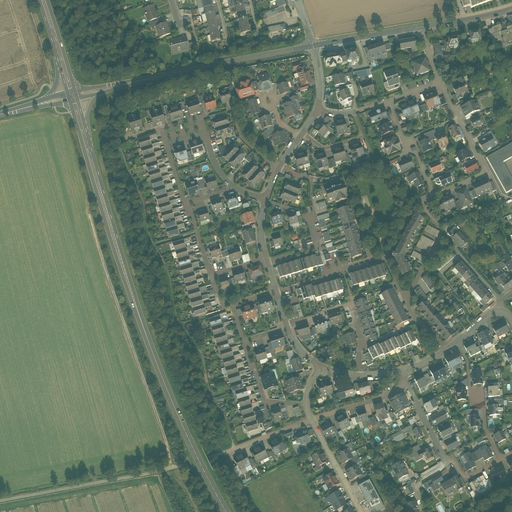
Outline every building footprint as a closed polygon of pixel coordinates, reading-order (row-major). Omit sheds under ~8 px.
[(202,2),(204,9),(212,7),(210,0),(208,0),(202,2)] [(230,8),(235,7),(233,0),(227,0),(230,8)] [(286,5),(283,0),(268,0),(270,3),(275,1),(278,8),(280,8),(283,6),(286,5)] [(468,0),(470,5),(471,8),(493,0),(494,0),(495,2),(500,0),(499,0),(468,0)] [(146,14),(149,22),(152,21),(158,18),(152,5),(143,9),(145,15),(146,14)] [(243,5),(235,7),(237,14),(245,12),(243,5)] [(213,13),(212,7),(204,9),(205,15),(213,13)] [(247,18),(245,12),(237,14),(238,20),(247,18)] [(215,20),(213,13),(205,15),(207,22),(215,20)] [(247,18),(238,20),(240,27),(248,25),(247,18)] [(217,27),(215,20),(207,22),(208,29),(217,27)] [(158,33),(160,38),(170,34),(168,29),(166,23),(161,25),(157,26),(159,32),(158,33)] [(240,27),(241,29),(242,34),(243,34),(250,32),(248,25),(240,27)] [(501,39),(503,44),(511,41),(511,27),(509,29),(510,30),(508,30),(503,31),(501,27),(500,25),(495,27),(495,28),(488,31),(492,41),(503,37),(503,38),(501,39)] [(218,33),(217,27),(208,29),(209,32),(210,35),(218,33)] [(476,40),(476,43),(481,42),(479,31),(470,33),(471,39),(471,41),(472,41),(476,40)] [(220,40),(218,33),(210,35),(212,42),(213,42),(217,41),(220,40)] [(447,39),(448,40),(449,47),(453,46),(454,49),(459,48),(458,45),(457,37),(447,39)] [(179,50),(179,51),(188,49),(187,45),(188,45),(188,44),(187,38),(169,42),(170,47),(172,47),(173,51),(179,50)] [(411,48),(412,53),(417,52),(415,43),(414,40),(403,41),(403,42),(404,48),(405,48),(410,47),(411,48)] [(379,44),(377,45),(381,57),(386,55),(385,51),(383,46),(383,44),(381,45),(379,45),(379,44)] [(376,58),(381,57),(377,45),(375,45),(376,47),(374,47),(372,48),(376,58)] [(370,60),(376,58),(372,48),(372,46),(370,47),(370,48),(369,49),(367,50),(368,54),(370,60)] [(357,50),(345,52),(347,63),(348,62),(351,62),(352,64),(357,63),(356,61),(359,60),(357,50)] [(347,63),(345,52),(345,53),(340,55),(340,54),(339,54),(335,55),(335,54),(324,57),(324,59),(326,60),(326,63),(325,64),(326,67),(330,66),(331,65),(334,64),(335,65),(342,64),(341,63),(347,62),(347,63)] [(435,57),(438,66),(444,65),(443,54),(435,56),(435,57)] [(412,58),(414,63),(423,61),(421,55),(412,58)] [(413,64),(417,76),(429,72),(425,60),(423,61),(414,63),(413,64)] [(297,70),(299,78),(309,75),(306,67),(302,68),(297,70)] [(354,78),(358,78),(367,76),(371,75),(372,75),(370,70),(353,73),(354,78)] [(387,83),(388,88),(400,84),(398,79),(397,78),(397,77),(395,70),(394,70),(384,73),(384,74),(386,80),(387,83)] [(262,91),(262,93),(273,90),(268,74),(257,77),(259,83),(260,83),(258,78),(266,75),(268,81),(270,81),(272,89),(262,92),(262,91)] [(262,91),(262,92),(272,89),(270,81),(268,81),(266,75),(258,78),(260,83),(262,91)] [(311,83),(309,75),(299,78),(302,86),(307,85),(311,83)] [(334,82),(335,86),(343,84),(344,84),(342,75),(341,75),(333,76),(335,82),(334,82)] [(235,87),(238,99),(249,95),(249,94),(253,93),(253,94),(254,94),(253,92),(250,83),(249,81),(245,82),(245,84),(240,86),(235,87)] [(253,92),(259,91),(257,83),(256,81),(250,83),(253,92)] [(278,86),(280,95),(285,94),(290,92),(289,89),(288,89),(286,83),(278,86)] [(360,86),(363,95),(367,94),(367,93),(369,92),(370,93),(374,92),(371,83),(367,84),(364,85),(360,86)] [(400,85),(400,84),(388,88),(387,83),(384,84),(386,90),(388,91),(399,88),(400,85)] [(456,95),(457,98),(461,96),(461,95),(466,92),(464,88),(467,87),(465,83),(460,86),(453,88),(456,95)] [(343,102),(345,105),(352,101),(351,99),(351,98),(350,93),(347,89),(346,89),(339,93),(340,98),(343,102)] [(219,94),(222,104),(231,101),(230,97),(228,91),(228,92),(225,93),(224,92),(219,94)] [(435,93),(432,95),(431,95),(430,95),(429,95),(433,107),(439,104),(440,104),(438,99),(435,93)] [(429,95),(427,96),(427,97),(426,97),(423,98),(426,104),(428,109),(433,107),(429,95)] [(283,105),(285,112),(297,108),(297,107),(295,101),(297,101),(296,98),(296,97),(289,99),(290,103),(283,105)] [(439,104),(440,106),(447,104),(444,99),(444,97),(438,99),(440,104),(439,104)] [(216,108),(213,99),(210,100),(209,99),(204,101),(204,103),(207,111),(216,108)] [(247,102),(251,115),(259,112),(255,100),(247,102)] [(187,106),(190,116),(200,113),(198,105),(197,101),(192,102),(193,104),(187,106)] [(410,104),(407,105),(411,116),(415,114),(415,113),(418,112),(419,112),(417,108),(414,101),(409,103),(410,104)] [(461,107),(465,117),(470,114),(480,110),(476,101),(461,107)] [(426,104),(420,107),(423,113),(429,111),(428,109),(426,104)] [(411,116),(407,105),(399,108),(401,113),(403,116),(404,118),(407,116),(407,117),(411,116)] [(180,107),(174,109),(177,120),(183,118),(181,111),(180,107)] [(299,114),(297,108),(285,112),(287,118),(295,116),(299,115),(299,114)] [(171,122),(177,120),(174,109),(168,111),(167,111),(169,115),(171,122)] [(369,116),(370,121),(375,119),(376,122),(387,118),(386,114),(384,110),(380,112),(379,111),(376,113),(372,115),(368,116),(369,116)] [(150,114),(154,127),(165,124),(161,111),(158,112),(158,113),(154,114),(153,114),(150,114)] [(127,119),(131,132),(143,129),(139,116),(136,117),(135,118),(131,119),(130,118),(127,119)] [(262,125),(264,129),(267,128),(272,126),(273,126),(272,126),(270,120),(271,120),(269,116),(259,119),(261,125),(262,125)] [(212,122),(217,138),(220,137),(232,134),(230,128),(227,117),(212,122)] [(481,126),(480,123),(478,119),(475,120),(471,122),(473,129),(481,126)] [(314,130),(318,133),(323,137),(327,131),(328,131),(324,128),(319,124),(314,130)] [(380,135),(382,136),(393,131),(390,124),(385,126),(379,129),(380,132),(380,133),(380,135)] [(327,131),(334,136),(333,130),(329,127),(327,126),(326,125),(324,128),(328,131),(327,131)] [(448,129),(454,139),(455,139),(460,136),(460,135),(456,127),(455,126),(448,129)] [(275,134),(273,129),(268,131),(265,132),(267,138),(272,137),(272,135),(275,134)] [(272,137),(275,146),(285,143),(282,132),(275,134),(272,135),(272,137)] [(429,142),(432,141),(429,133),(423,135),(426,141),(428,140),(429,142)] [(436,140),(440,149),(448,146),(443,134),(437,136),(435,137),(436,140)] [(141,148),(141,149),(151,146),(149,141),(151,140),(150,137),(138,140),(140,146),(141,145),(142,148),(141,148)] [(491,147),(494,145),(490,138),(490,137),(484,140),(481,141),(482,142),(479,144),(484,152),(491,148),(491,147)] [(387,152),(388,155),(400,150),(399,146),(397,146),(396,144),(397,143),(396,139),(394,139),(391,140),(390,139),(385,142),(380,144),(382,148),(384,148),(384,149),(385,150),(385,151),(386,151),(387,152)] [(423,153),(427,152),(427,153),(428,153),(429,152),(429,151),(432,150),(429,142),(428,140),(426,141),(419,143),(421,148),(421,147),(422,149),(421,149),(423,153)] [(192,152),(192,155),(193,155),(199,153),(199,154),(203,152),(200,142),(197,143),(196,142),(193,143),(193,144),(190,145),(192,152)] [(511,143),(486,158),(492,169),(503,163),(511,157),(511,143)] [(153,145),(151,146),(141,149),(142,154),(144,153),(144,156),(143,157),(153,154),(152,149),(154,148),(153,145)] [(361,145),(355,146),(358,157),(363,155),(364,155),(363,152),(361,145)] [(178,161),(180,162),(187,160),(188,160),(186,154),(184,146),(174,150),(175,153),(174,154),(176,159),(177,158),(178,161)] [(226,161),(234,168),(235,168),(245,157),(239,152),(232,146),(222,157),(226,161)] [(355,157),(358,157),(355,146),(349,148),(352,156),(352,158),(355,157)] [(343,148),(337,150),(340,160),(346,159),(345,154),(343,148)] [(239,152),(245,157),(247,155),(241,149),(239,152)] [(335,162),(340,160),(337,150),(332,152),(334,159),(335,162)] [(469,154),(468,154),(467,153),(466,150),(459,154),(458,154),(456,154),(456,156),(457,158),(458,158),(460,162),(465,160),(470,157),(471,156),(469,154)] [(155,153),(153,154),(143,157),(145,162),(146,162),(147,164),(146,165),(156,162),(154,157),(156,156),(155,153)] [(306,154),(300,155),(303,165),(309,164),(306,154)] [(324,154),(320,156),(323,167),(328,166),(328,165),(327,161),(326,161),(327,160),(326,158),(325,157),(324,154)] [(298,167),(303,165),(300,155),(295,157),(298,167)] [(318,168),(323,167),(320,156),(315,157),(316,160),(315,161),(316,163),(317,163),(318,168)] [(400,170),(401,173),(414,168),(410,159),(404,162),(404,161),(398,164),(400,170)] [(158,161),(156,162),(146,165),(147,170),(149,170),(150,172),(148,173),(158,170),(157,165),(159,164),(158,161)] [(465,167),(468,174),(477,169),(474,162),(471,163),(468,165),(465,167)] [(429,167),(432,174),(442,170),(442,169),(439,163),(437,163),(429,167)] [(511,189),(511,179),(503,163),(492,169),(506,193),(511,189)] [(242,175),(254,187),(265,175),(252,164),(242,175)] [(160,169),(158,170),(148,173),(150,178),(151,178),(152,181),(151,181),(161,178),(159,173),(161,172),(160,169)] [(413,182),(416,189),(423,185),(419,175),(418,176),(417,174),(416,174),(412,176),(407,178),(410,184),(413,182)] [(434,180),(435,184),(436,185),(438,185),(439,185),(440,185),(441,187),(452,182),(452,181),(449,175),(449,174),(446,175),(444,176),(445,177),(441,178),(434,180)] [(163,177),(161,178),(151,181),(153,186),(154,186),(155,189),(153,189),(163,186),(162,181),(164,181),(163,177)] [(205,181),(208,190),(217,187),(214,178),(209,180),(205,181)] [(487,180),(479,183),(484,193),(491,190),(489,184),(487,180)] [(186,188),(188,195),(194,194),(199,193),(198,190),(196,182),(195,182),(188,184),(189,187),(186,188)] [(281,198),(295,204),(296,201),(301,188),(287,182),(281,198)] [(477,196),(484,193),(479,183),(472,186),(474,191),(477,196)] [(335,201),(335,203),(337,203),(336,202),(339,201),(339,202),(346,200),(345,195),(346,194),(343,185),(340,186),(339,186),(338,186),(338,187),(334,188),(334,187),(331,188),(331,190),(328,191),(327,190),(326,191),(326,192),(325,192),(328,203),(329,202),(329,201),(332,201),(332,202),(335,201)] [(165,186),(163,186),(153,189),(155,194),(156,194),(157,197),(156,197),(166,194),(164,189),(166,189),(165,186)] [(459,201),(462,206),(465,204),(466,206),(472,203),(465,189),(456,194),(459,201)] [(168,194),(166,194),(156,197),(158,202),(159,205),(158,205),(159,206),(168,202),(167,197),(169,197),(168,194)] [(225,198),(228,207),(232,206),(232,207),(233,207),(238,205),(238,204),(235,195),(225,198)] [(444,208),(444,210),(450,208),(450,209),(454,207),(452,201),(450,196),(440,201),(441,203),(439,204),(441,210),(444,208)] [(210,202),(214,212),(218,211),(218,212),(223,211),(223,210),(222,206),(221,203),(218,201),(217,202),(216,201),(210,202)] [(171,202),(168,202),(159,206),(160,211),(161,210),(162,213),(161,213),(161,214),(171,210),(169,206),(171,205),(171,202)] [(339,216),(350,213),(350,212),(351,210),(349,210),(348,207),(337,211),(339,216)] [(173,210),(171,210),(161,214),(163,219),(164,218),(165,221),(163,221),(164,222),(173,219),(172,214),(174,213),(173,210)] [(200,219),(200,222),(201,222),(202,225),(208,224),(207,220),(209,219),(208,216),(207,210),(198,213),(199,216),(197,216),(198,220),(200,219)] [(270,215),(273,224),(276,223),(277,224),(282,222),(281,216),(279,212),(270,215)] [(244,221),(245,225),(249,224),(254,222),(251,213),(243,216),(244,221)] [(287,215),(290,225),(298,223),(296,217),(295,213),(287,215)] [(341,222),(341,221),(352,218),(351,216),(352,215),(350,214),(350,213),(339,216),(341,222)] [(317,217),(319,223),(324,221),(330,219),(328,214),(317,217)] [(399,267),(402,275),(411,272),(410,269),(409,269),(408,268),(410,267),(409,263),(407,264),(406,260),(404,260),(403,257),(405,257),(405,256),(403,256),(404,253),(406,253),(408,249),(407,248),(408,247),(409,248),(411,244),(410,244),(412,241),(410,240),(411,239),(413,239),(414,237),(412,236),(413,234),(415,235),(417,232),(419,229),(417,228),(418,226),(419,227),(421,224),(419,224),(420,222),(422,223),(424,220),(414,215),(411,220),(412,220),(411,222),(408,227),(407,227),(404,232),(405,233),(404,234),(401,239),(402,240),(399,245),(400,245),(399,247),(398,246),(394,253),(393,253),(392,255),(392,257),(394,257),(396,265),(397,265),(398,267),(397,267),(397,268),(399,267)] [(176,218),(173,219),(164,222),(165,227),(166,226),(167,229),(166,229),(166,230),(176,227),(174,222),(176,221),(176,218)] [(341,222),(343,227),(353,224),(354,224),(353,223),(354,221),(353,220),(352,218),(341,221),(341,222)] [(344,233),(344,232),(355,229),(354,227),(355,225),(354,225),(353,224),(343,227),(342,227),(344,232),(344,233)] [(178,226),(176,227),(166,230),(168,235),(169,234),(170,237),(168,238),(169,238),(179,235),(177,230),(179,229),(178,226)] [(346,238),(357,234),(356,234),(357,232),(356,231),(355,229),(344,232),(344,233),(346,238)] [(447,234),(452,239),(457,234),(452,229),(447,234)] [(242,232),(246,244),(255,241),(254,237),(253,234),(252,230),(250,230),(242,232)] [(452,239),(461,249),(468,242),(459,232),(457,234),(452,239)] [(346,238),(348,243),(358,240),(359,240),(358,238),(359,236),(357,235),(357,234),(346,238)] [(277,245),(277,246),(280,246),(283,245),(280,235),(271,238),(273,242),(274,246),(277,245)] [(173,243),(175,252),(185,249),(184,244),(186,243),(185,240),(173,243)] [(349,249),(360,245),(360,244),(360,243),(359,242),(358,240),(348,243),(347,243),(349,249)] [(209,249),(212,258),(222,255),(221,252),(219,245),(217,246),(210,248),(209,249)] [(360,245),(349,249),(352,258),(363,255),(362,251),(363,250),(361,249),(360,245)] [(187,248),(185,249),(175,252),(178,260),(188,257),(186,252),(188,251),(187,248)] [(229,256),(231,262),(242,258),(241,256),(239,248),(234,250),(228,251),(227,252),(229,256)] [(250,261),(248,254),(241,256),(242,258),(243,263),(250,261)] [(178,260),(179,265),(180,268),(190,265),(189,260),(191,259),(190,256),(188,257),(178,260)] [(313,268),(318,267),(316,258),(315,256),(310,258),(313,268)] [(307,270),(313,268),(310,258),(304,259),(307,270)] [(302,272),(307,270),(304,259),(299,261),(302,272)] [(296,273),(302,272),(299,261),(293,263),(296,273)] [(291,275),(296,273),(293,263),(288,264),(291,275)] [(454,268),(458,273),(464,267),(460,263),(454,268)] [(192,264),(190,265),(180,268),(182,273),(183,273),(184,276),(193,273),(191,268),(193,267),(192,264)] [(285,277),(291,275),(288,264),(282,266),(285,277)] [(382,265),(377,267),(380,278),(386,276),(382,265)] [(249,272),(251,278),(252,278),(262,275),(260,266),(249,270),(249,272)] [(280,278),(285,277),(282,266),(276,268),(278,274),(280,278)] [(377,267),(371,268),(375,280),(380,278),(377,267)] [(468,272),(464,267),(458,273),(462,277),(468,272)] [(371,268),(366,270),(369,281),(375,280),(371,268)] [(366,270),(360,272),(364,283),(369,281),(366,270)] [(234,278),(235,282),(239,281),(244,279),(245,279),(242,271),(232,274),(234,278)] [(195,272),(193,273),(184,276),(183,276),(184,281),(186,281),(187,284),(195,281),(194,276),(196,276),(195,272)] [(360,272),(355,273),(358,284),(364,283),(360,272)] [(472,276),(468,272),(462,277),(466,282),(472,276)] [(505,291),(510,288),(502,275),(500,273),(499,272),(497,274),(497,275),(499,278),(495,281),(499,286),(500,285),(505,291)] [(353,286),(358,284),(355,273),(349,275),(351,281),(353,286)] [(511,286),(511,280),(510,278),(508,280),(505,275),(504,274),(502,275),(510,288),(511,286)] [(472,276),(466,282),(470,286),(476,281),(477,281),(472,276)] [(219,280),(222,290),(229,287),(226,277),(219,280)] [(340,280),(334,282),(337,292),(343,291),(340,280)] [(197,281),(195,281),(187,284),(185,284),(187,289),(188,289),(189,292),(198,289),(196,284),(198,284),(197,281)] [(480,286),(476,281),(470,286),(470,287),(474,291),(480,286)] [(334,282),(329,283),(332,294),(337,292),(334,282)] [(329,283),(323,285),(326,296),(332,294),(329,283)] [(323,285),(318,287),(321,297),(326,296),(323,285)] [(311,286),(306,288),(309,298),(314,296),(312,288),(311,286)] [(484,290),(480,286),(474,291),(478,296),(484,290)] [(318,287),(312,288),(314,296),(315,299),(321,297),(318,287)] [(303,300),(309,298),(306,288),(300,289),(302,295),(303,300)] [(200,289),(198,289),(189,292),(188,292),(189,297),(191,297),(192,300),(200,297),(199,292),(201,292),(200,289)] [(381,295),(384,300),(394,295),(392,290),(388,291),(381,295)] [(488,295),(484,290),(478,296),(482,300),(488,295)] [(397,300),(394,295),(384,300),(387,305),(397,300)] [(488,295),(482,300),(486,305),(492,299),(488,295)] [(202,297),(200,297),(192,300),(190,300),(192,306),(193,305),(194,308),(203,305),(201,300),(203,300),(202,297)] [(264,302),(267,312),(273,310),(269,297),(266,298),(267,301),(264,302)] [(356,302),(357,308),(368,305),(366,299),(360,301),(356,302)] [(262,314),(267,312),(264,302),(261,302),(261,300),(258,301),(259,306),(262,314)] [(400,305),(397,300),(387,305),(389,310),(400,305)] [(417,307),(421,312),(430,306),(425,301),(417,307)] [(457,302),(457,303),(455,304),(452,306),(457,313),(460,311),(462,309),(457,302)] [(205,305),(203,305),(194,308),(193,309),(195,314),(196,313),(197,317),(206,314),(204,309),(206,308),(205,305)] [(369,311),(368,305),(357,308),(359,314),(369,311)] [(402,310),(400,305),(389,310),(392,316),(402,310)] [(253,306),(246,307),(250,319),(256,317),(254,311),(253,306)] [(425,317),(434,310),(430,306),(421,312),(421,313),(425,317)] [(244,321),(250,319),(246,307),(240,309),(242,315),(244,321)] [(405,316),(402,310),(392,316),(395,321),(405,316)] [(429,322),(430,321),(437,315),(434,310),(425,317),(429,322)] [(371,317),(369,311),(359,314),(361,320),(371,317)] [(330,322),(331,325),(342,322),(339,312),(328,315),(330,322)] [(212,325),(213,328),(221,325),(220,320),(222,319),(220,315),(218,315),(219,317),(209,320),(211,325),(212,325)] [(430,321),(434,326),(442,319),(438,315),(437,315),(430,321)] [(408,321),(405,316),(395,321),(397,326),(408,321)] [(373,322),(371,317),(361,320),(363,325),(373,322)] [(434,326),(437,331),(446,324),(442,319),(434,326)] [(315,328),(317,334),(322,333),(321,331),(326,329),(324,323),(323,320),(313,322),(315,328)] [(374,328),(373,322),(363,325),(364,331),(374,328)] [(504,323),(493,329),(497,337),(508,332),(504,323)] [(223,324),(221,325),(213,328),(212,328),(213,333),(214,333),(215,336),(224,333),(222,328),(224,327),(223,324)] [(299,336),(299,337),(300,337),(310,334),(309,331),(307,324),(303,325),(303,326),(297,328),(297,330),(299,336)] [(441,336),(442,336),(450,329),(446,324),(437,331),(441,336)] [(376,333),(374,328),(364,331),(366,337),(369,336),(375,334),(376,334),(376,333)] [(454,334),(450,329),(442,336),(446,341),(451,337),(454,334)] [(451,337),(453,339),(460,333),(458,331),(454,334),(451,337)] [(478,335),(483,345),(484,346),(490,343),(493,342),(492,340),(487,331),(478,335)] [(226,332),(224,333),(215,336),(214,336),(216,341),(217,341),(218,344),(226,341),(225,336),(227,336),(226,332)] [(411,332),(405,334),(410,344),(416,342),(411,332)] [(344,336),(347,346),(356,343),(353,333),(348,335),(344,336)] [(270,343),(272,350),(273,350),(280,348),(280,347),(284,345),(284,346),(285,346),(281,334),(275,336),(275,337),(269,338),(270,343)] [(405,334),(400,337),(405,347),(410,344),(405,334)] [(400,337),(395,340),(399,348),(400,349),(405,347),(400,337)] [(394,338),(389,341),(394,351),(399,348),(395,340),(394,338)] [(228,340),(226,341),(218,344),(217,344),(218,349),(219,349),(220,352),(229,349),(227,344),(229,344),(228,340)] [(389,341),(384,343),(389,353),(394,351),(389,341)] [(468,353),(475,350),(476,349),(474,344),(472,342),(464,346),(468,354),(468,353)] [(478,342),(474,344),(476,349),(478,348),(480,352),(482,350),(480,346),(478,342)] [(384,343),(379,346),(383,354),(384,356),(389,353),(384,343)] [(378,345),(373,347),(378,357),(383,354),(379,346),(378,345)] [(373,360),(378,357),(373,347),(368,350),(373,360)] [(232,348),(229,349),(220,352),(223,360),(233,357),(231,352),(233,351),(232,348)] [(322,350),(325,360),(333,357),(330,348),(322,350)] [(254,352),(257,362),(259,361),(267,359),(266,355),(264,349),(254,352)] [(447,364),(450,369),(452,368),(460,364),(462,363),(457,353),(445,360),(447,364)] [(235,356),(233,357),(223,360),(225,368),(235,365),(234,360),(236,360),(235,356)] [(290,362),(291,366),(293,372),(302,369),(299,359),(295,361),(290,362)] [(237,364),(235,365),(225,368),(228,376),(238,373),(236,368),(238,368),(237,364)] [(441,365),(435,368),(441,378),(446,375),(443,369),(441,365)] [(435,381),(441,378),(435,368),(429,371),(432,376),(435,381)] [(275,370),(269,372),(270,375),(273,373),(275,380),(278,379),(275,370)] [(474,373),(473,373),(474,385),(482,384),(481,372),(480,372),(474,373)] [(240,373),(238,373),(228,376),(230,384),(240,381),(239,376),(241,376),(240,373)] [(262,380),(265,390),(272,387),(274,387),(273,386),(276,385),(277,386),(275,380),(273,373),(270,375),(271,377),(265,379),(262,380)] [(422,377),(427,386),(432,383),(430,378),(428,374),(422,377)] [(414,380),(420,390),(420,389),(426,386),(427,386),(422,377),(422,376),(414,380)] [(286,382),(288,388),(298,384),(298,382),(300,381),(299,378),(294,380),(288,381),(286,382)] [(242,381),(240,381),(230,384),(233,393),(235,392),(243,389),(241,385),(243,384),(242,381)] [(326,384),(324,385),(327,396),(333,394),(332,392),(330,386),(329,381),(326,382),(326,384)] [(360,394),(361,395),(370,392),(367,383),(358,386),(359,391),(360,394)] [(299,387),(298,384),(288,388),(290,393),(292,393),(298,391),(303,389),(302,386),(299,387)] [(321,397),(327,396),(324,385),(321,386),(320,384),(317,384),(319,390),(321,397)] [(343,396),(344,399),(354,395),(351,386),(337,390),(338,393),(340,397),(343,396)] [(499,387),(493,387),(489,388),(487,388),(488,398),(494,397),(499,397),(499,391),(499,387)] [(247,388),(243,389),(235,392),(238,400),(248,397),(246,392),(248,391),(247,388)] [(456,389),(457,401),(466,400),(465,389),(456,389)] [(402,394),(396,397),(403,411),(409,408),(409,407),(402,394)] [(249,396),(248,397),(238,400),(240,408),(250,405),(249,400),(250,399),(249,396)] [(405,414),(403,411),(396,397),(389,401),(395,412),(398,418),(399,418),(405,415),(405,414)] [(424,406),(428,413),(437,408),(434,401),(424,406)] [(252,404),(250,405),(240,408),(243,416),(253,413),(251,408),(253,407),(252,404)] [(381,416),(384,420),(385,423),(386,424),(392,421),(388,415),(388,414),(387,410),(385,410),(383,404),(378,405),(381,416)] [(497,415),(499,415),(499,412),(500,412),(500,409),(499,409),(499,405),(492,406),(489,406),(489,416),(492,416),(497,415)] [(279,408),(284,421),(289,419),(284,406),(279,408)] [(293,409),(296,417),(302,415),(299,407),(293,409)] [(273,416),(275,421),(283,418),(279,408),(271,411),(272,413),(271,414),(272,416),(273,416)] [(430,418),(434,426),(447,419),(444,412),(443,411),(439,414),(430,418)] [(255,412),(253,413),(243,416),(245,424),(255,421),(254,416),(256,416),(255,412)] [(344,415),(340,417),(345,428),(350,426),(348,423),(347,421),(348,420),(347,418),(346,418),(344,415)] [(471,426),(471,428),(472,428),(478,427),(479,427),(479,423),(480,423),(479,419),(478,416),(476,416),(470,416),(470,420),(471,426)] [(341,430),(345,428),(340,417),(335,420),(337,423),(336,424),(338,426),(341,430)] [(360,429),(363,428),(362,422),(359,423),(356,424),(355,419),(358,418),(357,417),(350,419),(351,420),(351,421),(354,426),(358,424),(360,429)] [(408,420),(411,426),(416,423),(417,423),(414,417),(408,420)] [(257,420),(255,421),(245,424),(248,433),(258,429),(256,424),(258,424),(257,420)] [(326,438),(328,439),(332,437),(331,434),(334,432),(332,428),(329,423),(320,428),(325,437),(326,439),(326,438)] [(440,433),(443,438),(450,434),(453,433),(452,431),(448,425),(438,430),(440,434),(440,433)] [(407,432),(408,432),(406,428),(405,429),(401,431),(402,434),(397,437),(399,440),(403,438),(403,437),(405,436),(404,434),(407,432)] [(414,433),(417,440),(423,437),(418,428),(412,431),(414,433)] [(304,444),(305,445),(305,443),(309,442),(308,439),(309,439),(309,438),(306,432),(305,431),(300,434),(298,433),(297,434),(294,435),(297,441),(299,440),(300,442),(304,444)] [(494,435),(498,443),(506,440),(505,439),(503,434),(501,431),(498,433),(494,435)] [(279,439),(274,442),(280,452),(285,450),(285,449),(283,445),(279,439)] [(448,452),(458,446),(456,443),(454,439),(450,441),(444,444),(448,452)] [(275,455),(280,452),(274,442),(269,445),(272,451),(274,455),(275,455)] [(343,447),(345,451),(348,450),(353,447),(350,443),(343,447)] [(262,447),(257,450),(262,460),(267,457),(268,457),(266,453),(262,447)] [(483,458),(484,461),(492,457),(488,448),(480,452),(483,458)] [(422,453),(420,449),(412,454),(413,457),(414,457),(418,455),(417,455),(422,453)] [(429,449),(423,452),(425,455),(428,460),(434,457),(429,449)] [(257,463),(262,460),(257,450),(251,453),(255,459),(257,463)] [(337,455),(340,460),(350,454),(348,450),(345,451),(343,452),(342,452),(340,453),(340,454),(337,455)] [(479,450),(474,453),(469,455),(473,463),(478,460),(483,458),(480,452),(479,450)] [(311,457),(314,462),(323,457),(320,452),(317,454),(317,453),(315,454),(315,455),(313,456),(311,457)] [(244,454),(239,457),(245,468),(250,465),(248,461),(244,454)] [(352,458),(350,454),(340,460),(342,464),(345,462),(346,463),(348,462),(348,461),(349,460),(353,459),(352,458)] [(467,471),(468,471),(475,467),(473,463),(469,455),(469,454),(465,456),(463,456),(460,458),(466,470),(467,470),(467,471)] [(349,460),(352,464),(356,461),(359,460),(357,456),(352,458),(353,459),(349,460)] [(240,470),(245,468),(239,457),(234,460),(237,466),(240,470)] [(326,463),(323,457),(314,462),(317,467),(317,468),(320,466),(326,463)] [(408,475),(401,462),(401,463),(395,465),(392,467),(393,470),(397,477),(398,480),(402,478),(407,475),(408,475)] [(234,468),(237,476),(242,474),(240,470),(237,466),(234,468)] [(346,472),(348,476),(359,470),(356,466),(352,468),(351,468),(349,469),(349,470),(346,472)] [(502,476),(505,475),(501,467),(497,469),(497,468),(493,470),(494,471),(490,473),(494,481),(502,477),(502,476)] [(361,475),(359,470),(348,476),(351,480),(354,479),(355,479),(357,478),(357,477),(361,475)] [(323,479),(326,484),(335,479),(332,474),(326,477),(323,479)] [(422,485),(425,491),(430,488),(443,480),(440,475),(422,485)] [(472,491),(475,497),(480,494),(479,491),(485,488),(486,491),(490,489),(486,481),(483,476),(476,480),(469,484),(472,491)] [(441,487),(447,497),(450,495),(451,496),(452,496),(458,492),(460,493),(462,492),(463,490),(462,488),(457,480),(456,477),(451,480),(445,484),(443,480),(430,488),(433,492),(441,487)] [(457,480),(462,488),(465,486),(461,478),(457,480)] [(338,485),(335,479),(326,484),(329,489),(329,490),(332,487),(338,485)] [(369,480),(358,487),(371,511),(378,511),(385,509),(369,480)] [(405,490),(408,496),(414,493),(411,487),(412,486),(410,484),(406,486),(407,489),(405,490)] [(339,492),(325,499),(327,502),(330,503),(331,503),(332,506),(343,500),(339,492)] [(343,500),(332,506),(335,511),(341,508),(346,505),(345,505),(343,500)] [(407,511),(412,511),(416,510),(419,509),(415,501),(412,503),(405,507),(407,511)]
